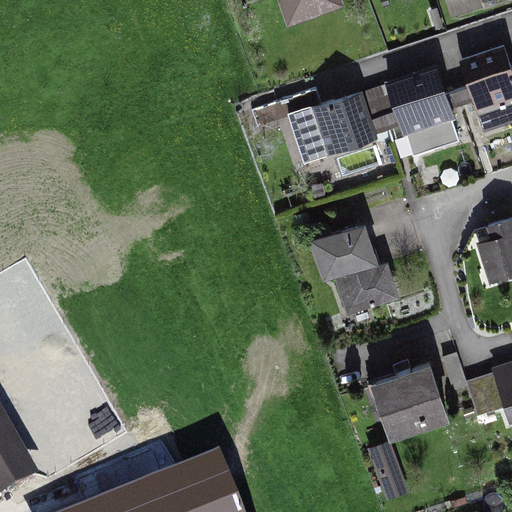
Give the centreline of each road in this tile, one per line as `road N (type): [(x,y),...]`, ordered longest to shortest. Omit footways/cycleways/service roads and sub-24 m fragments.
road 1 (residential): [(511,180),(449,201),(432,219),(462,337),(473,351),(511,344)]
road 2 (residential): [(511,22),(331,81)]
